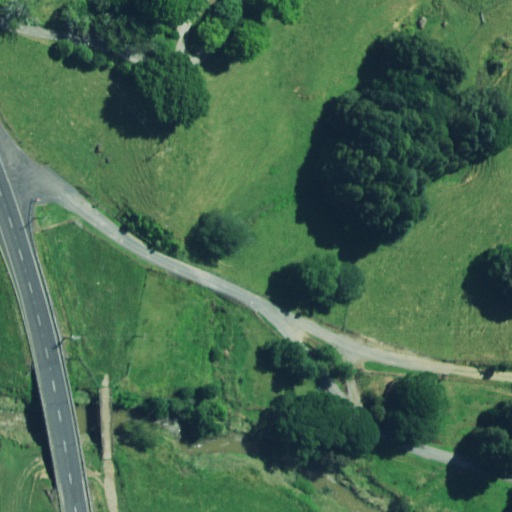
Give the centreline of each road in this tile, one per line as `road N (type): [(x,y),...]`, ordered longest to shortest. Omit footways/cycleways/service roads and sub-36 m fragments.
road 1 (unclassified): [(0,176),(60,191),(147,252),(353,348),(511,376)]
road 2 (primary): [(0,189),(50,368),(75,511)]
road 3 (track): [(268,308),(377,432),(511,481)]
